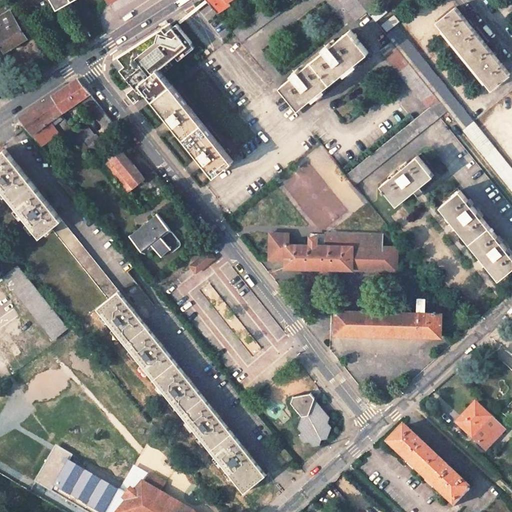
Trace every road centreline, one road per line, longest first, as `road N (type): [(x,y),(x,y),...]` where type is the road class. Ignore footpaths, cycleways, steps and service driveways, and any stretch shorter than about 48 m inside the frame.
road 1 (unclassified): [(85,59),(376,428)]
road 2 (unclassified): [(511,299),(376,428)]
road 3 (unknown): [(182,0),(282,136)]
road 4 (unclassified): [(376,428),(284,511)]
